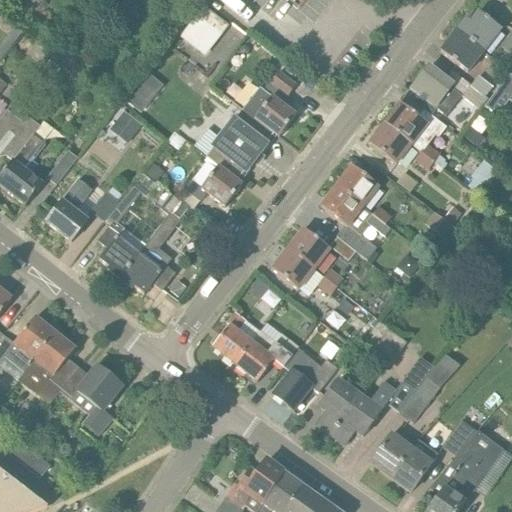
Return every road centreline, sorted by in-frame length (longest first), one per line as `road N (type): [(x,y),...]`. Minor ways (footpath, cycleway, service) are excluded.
road 1 (residential): [(165,360),(441,0)]
road 2 (residential): [(165,360),(0,231)]
road 3 (residential): [(371,511),(226,405)]
road 4 (residential): [(153,511),(226,405)]
